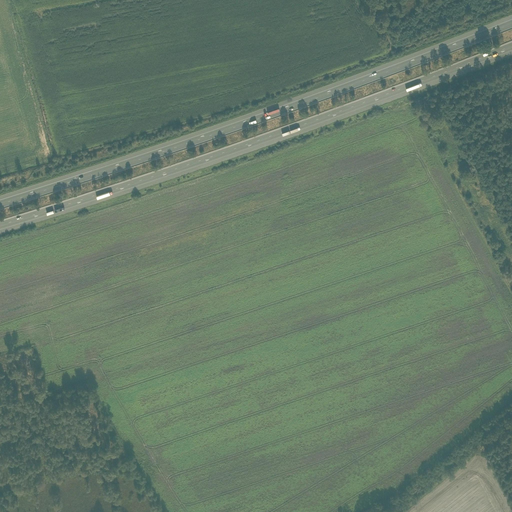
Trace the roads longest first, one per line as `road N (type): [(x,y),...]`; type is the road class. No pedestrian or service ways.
road 1 (motorway): [(511,22),(0,203)]
road 2 (motorway): [(0,225),(511,45)]
